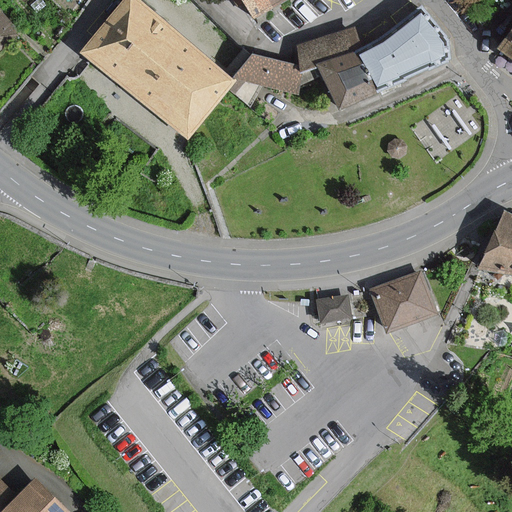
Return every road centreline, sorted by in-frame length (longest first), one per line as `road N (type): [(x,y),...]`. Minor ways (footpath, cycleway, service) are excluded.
road 1 (secondary): [(0,167),(46,203),(124,241),(240,264),(301,263),(384,247),(511,180)]
road 2 (track): [(199,259),(203,214),(171,142),(89,72)]
